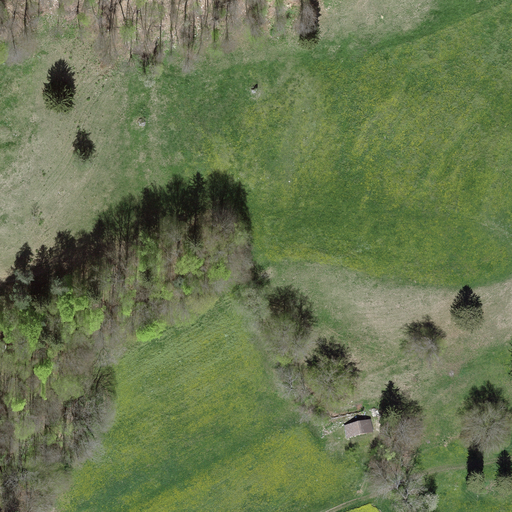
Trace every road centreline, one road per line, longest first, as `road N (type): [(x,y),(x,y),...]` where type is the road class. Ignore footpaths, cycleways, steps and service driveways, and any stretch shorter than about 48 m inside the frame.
road 1 (track): [(511,238),(460,216),(244,205)]
road 2 (track): [(330,511),(436,465),(511,458)]
